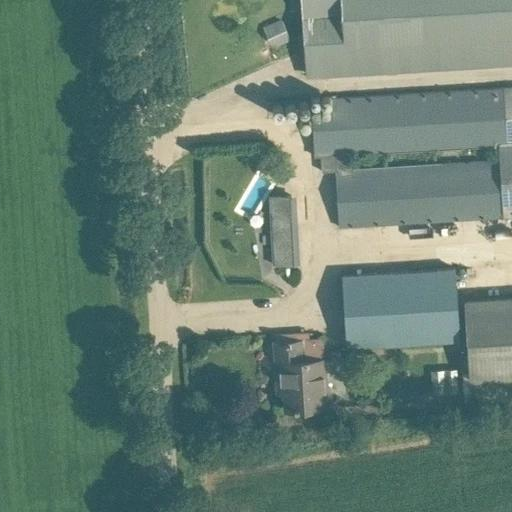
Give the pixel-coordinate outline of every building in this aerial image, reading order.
[(511,62),(511,0),(304,0),(309,75),(511,62)] [(278,17),(283,30),(300,23),(295,10),(278,17)] [(511,85),(352,96),(332,97),(333,115),(311,117),(314,155),(335,154),(339,226),(359,225),(500,216),(511,215),(511,85)] [(273,184),(257,211),(274,221),(290,194),(273,184)] [(454,267),(363,272),(343,274),(347,346),(459,339),(454,267)] [(470,375),(475,375),(477,398),(511,395),(511,291),(466,293),(470,375)] [(326,389),(325,378),(324,358),(302,359),(301,339),(274,341),(277,379),(284,378),(285,390),(284,390),(285,408),(323,406),(322,389),(326,389)]
